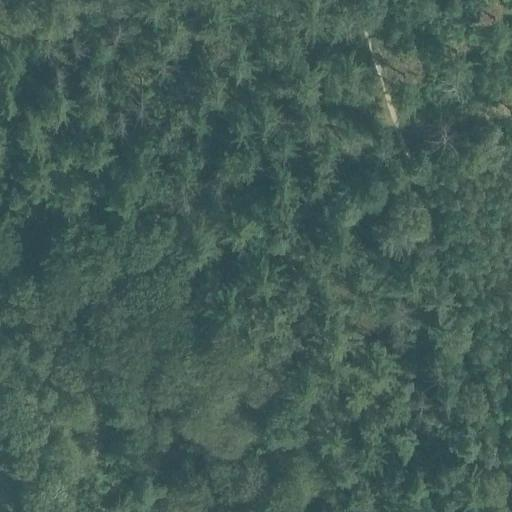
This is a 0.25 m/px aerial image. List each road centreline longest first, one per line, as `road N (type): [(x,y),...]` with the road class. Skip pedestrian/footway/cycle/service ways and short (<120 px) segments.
road 1 (unknown): [(511,508),(354,0)]
road 2 (track): [(511,123),(0,233)]
